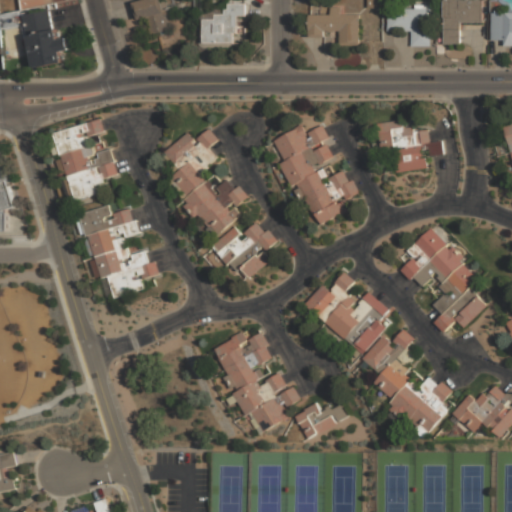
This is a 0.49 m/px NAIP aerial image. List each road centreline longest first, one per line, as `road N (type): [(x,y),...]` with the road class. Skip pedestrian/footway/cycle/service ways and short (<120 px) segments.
road 1 (residential): [(93,356),(191,312),(260,306),(407,214),(456,206),(511,221)]
road 2 (residential): [(142,511),(6,89)]
road 3 (tertiary): [(280,81),(511,80)]
road 4 (residential): [(206,308),(144,181),(123,122),(134,124)]
road 5 (residential): [(225,129),(314,268)]
road 6 (tertiary): [(116,85),(280,81)]
road 7 (residential): [(353,244),(440,359)]
road 8 (residential): [(468,208),(475,153),(462,81)]
